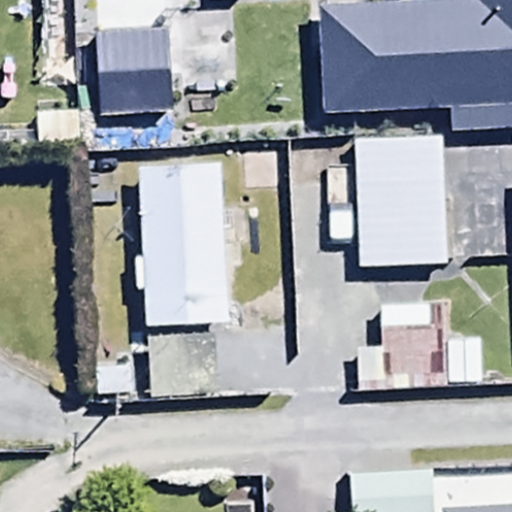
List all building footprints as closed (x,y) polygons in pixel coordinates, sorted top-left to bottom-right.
[(309,16),(318,121),(447,116),(448,140),(511,137),(511,0),(402,0),(403,13),(309,16)] [(441,146),(353,148),(356,280),(445,278),(441,146)] [(218,174),(135,178),(142,339),(225,335),(218,174)] [(334,184),(298,186),(302,269),(338,267),(334,184)] [(353,359),(355,402),(431,398),(427,316),(379,318),(381,357),(353,359)] [(211,343),(143,348),(148,413),(216,408),(211,343)] [(480,343),(446,343),(445,396),(480,396),(480,343)] [(347,484),(348,511),(432,511),(430,480),(347,484)]
